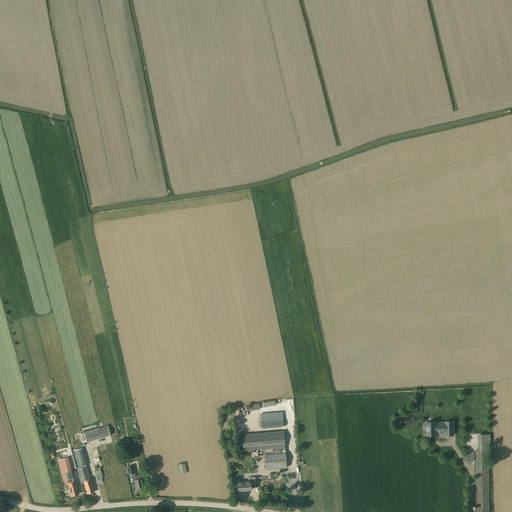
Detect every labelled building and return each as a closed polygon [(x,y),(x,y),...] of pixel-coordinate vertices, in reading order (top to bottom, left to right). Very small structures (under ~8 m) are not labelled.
[(262,429),(283,427),(282,412),(260,414),(262,429)] [(435,422),(427,422),(427,426),(426,426),(426,431),(427,431),(427,435),(435,435),(435,433),(445,433),(445,435),(453,435),(453,421),(445,422),(435,422)] [(86,442),(110,435),(108,426),(84,433),(86,442)] [(287,468),(284,431),(238,435),(239,451),(264,449),(265,470),(287,468)] [(473,509),(473,511),(489,511),(489,451),(491,451),(490,434),(478,434),(478,451),(475,451),(476,509),(473,509)] [(87,494),(94,492),(92,485),(93,485),(91,480),(92,480),(87,465),(86,465),(82,448),(74,450),(78,468),(77,468),(77,470),(79,477),(81,483),(84,483),(85,487),(86,487),(87,494)] [(70,490),(72,496),(78,494),(77,489),(78,489),(76,483),(75,483),(74,480),(68,482),(68,480),(75,478),(73,471),(71,472),(70,470),(71,470),(68,457),(66,458),(59,460),(61,472),(65,486),(68,485),(68,486),(69,490),(70,490)] [(126,467),(128,474),(135,473),(134,466),(126,467)] [(96,474),(97,480),(103,478),(101,473),(100,470),(95,471),(96,474)] [(140,475),(133,476),(135,486),(136,489),(144,488),(142,478),(141,478),(140,475)] [(238,491),(251,490),(251,484),(255,483),(255,477),(249,478),(249,482),(238,483),(238,491)]
